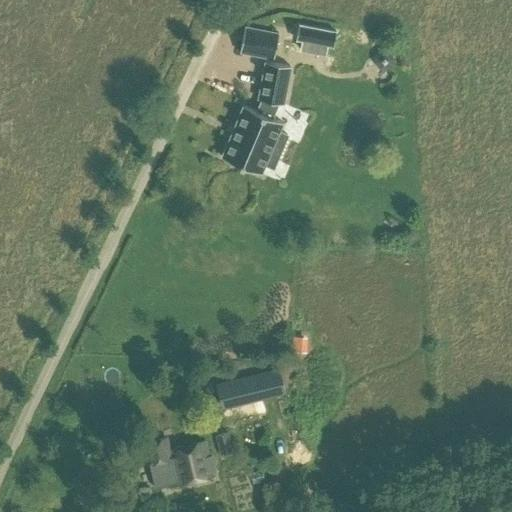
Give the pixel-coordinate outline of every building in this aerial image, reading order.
[(327,45),(334,46),(337,30),(299,23),(296,39),(302,40),(300,50),(326,55),(327,45)] [(244,27),(240,52),(273,59),(278,33),(244,27)] [(373,63),(378,70),(386,70),(393,65),(394,57),(389,51),(381,50),(374,55),(373,63)] [(287,135),(279,132),(282,123),(272,118),(278,103),(283,104),(290,67),(265,62),(258,100),(262,100),(257,112),(243,106),(222,157),(261,174),(264,165),(273,168),(287,135)] [(221,407),(264,397),(258,372),(215,382),(221,407)] [(215,435),(220,454),(232,451),(228,432),(215,435)] [(166,437),(144,442),(149,463),(154,487),(171,483),(171,485),(184,482),(206,477),(213,476),(212,470),(214,470),(211,456),(209,456),(205,440),(168,449),(166,437)]
